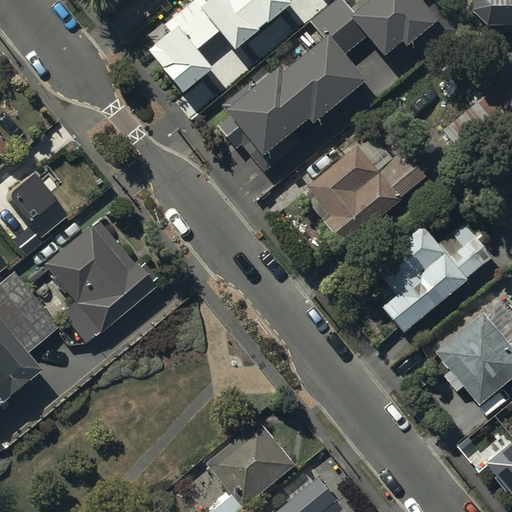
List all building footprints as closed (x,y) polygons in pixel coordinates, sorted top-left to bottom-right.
[(172,33),(149,52),(183,94),(212,70),(197,51),(219,34),(234,53),(292,5),(287,0),(210,0),(206,4),(203,0),(197,0),(166,26),(172,33)] [(426,11),(417,0),(378,0),(377,1),(376,0),(360,0),(348,10),(339,0),(336,0),(309,24),(325,42),(283,77),(278,71),(258,88),(252,82),(221,108),(230,119),(217,129),(237,151),(240,148),(264,175),(304,142),(296,134),(309,123),(313,128),(366,85),(344,58),(366,40),(384,61),(401,46),(406,52),(416,43),(426,55),(458,29),(437,2),(426,11)] [(511,0),(471,0),(472,31),(511,30),(511,0)] [(511,105),(498,86),(442,129),(453,146),(488,121),(498,134),(511,123),(511,105)] [(0,169),(9,162),(2,154),(5,152),(0,145),(0,169)] [(357,150),(306,189),(329,218),(322,223),(342,249),(402,203),(400,199),(425,180),(403,153),(376,174),(357,150)] [(29,175),(11,191),(7,196),(9,201),(11,205),(40,238),(65,216),(29,175)] [(137,270),(97,222),(42,267),(72,303),(58,314),(85,346),(157,285),(142,266),(137,270)] [(382,309),(402,335),(467,283),(465,280),(490,260),(463,227),(437,247),(423,228),(373,268),(385,283),(375,291),(387,306),(382,309)] [(14,274),(0,285),(0,321),(27,354),(59,328),(14,274)] [(511,330),(502,339),(482,316),(435,355),(478,407),(511,379),(511,330)] [(0,326),(0,447),(0,446),(0,406),(40,373),(0,326)] [(295,467),(258,423),(204,468),(225,495),(209,508),(211,511),(210,511),(245,511),(248,510),(246,507),(264,493),(267,496),(278,487),(275,484),(295,467)] [(511,445),(486,467),(511,497),(511,445)] [(343,511),(317,480),(276,511),(343,511)]
